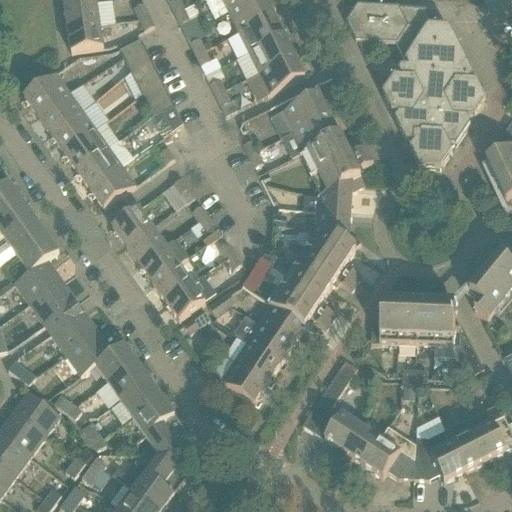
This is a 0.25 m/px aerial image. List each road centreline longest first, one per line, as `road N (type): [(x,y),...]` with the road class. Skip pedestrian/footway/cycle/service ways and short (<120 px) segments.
road 1 (residential): [(77,242),(233,451)]
road 2 (residential): [(77,242),(216,146)]
road 3 (residential): [(150,0),(216,146)]
road 4 (residential): [(0,137),(77,242)]
road 5 (residential): [(216,146),(252,261)]
